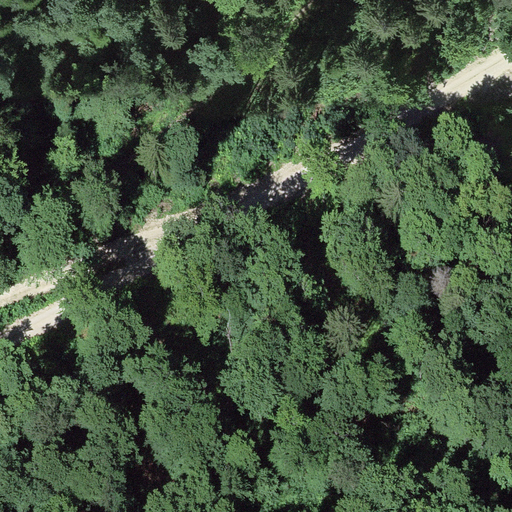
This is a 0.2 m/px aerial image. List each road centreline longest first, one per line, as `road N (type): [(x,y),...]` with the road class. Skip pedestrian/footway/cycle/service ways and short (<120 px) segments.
road 1 (track): [(325,0),(187,123),(0,254)]
road 2 (track): [(302,176),(0,342)]
road 3 (track): [(302,176),(0,302)]
road 4 (track): [(511,53),(302,176)]
